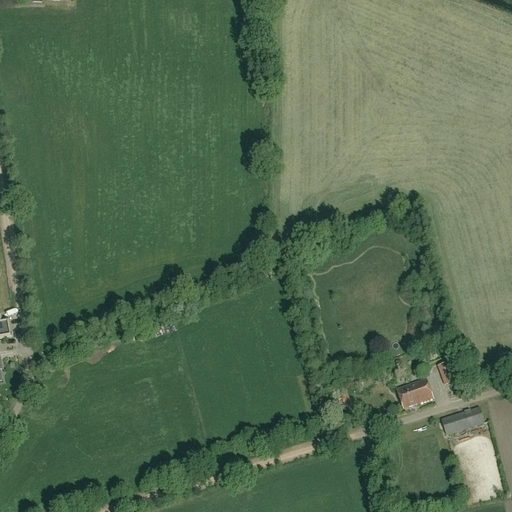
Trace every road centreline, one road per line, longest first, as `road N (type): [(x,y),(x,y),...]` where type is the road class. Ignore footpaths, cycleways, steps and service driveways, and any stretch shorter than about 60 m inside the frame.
road 1 (track): [(110,511),(348,437)]
road 2 (unclassified): [(348,437),(511,386)]
road 3 (unclassified): [(0,440),(28,381),(21,304)]
road 4 (track): [(0,174),(21,304)]
